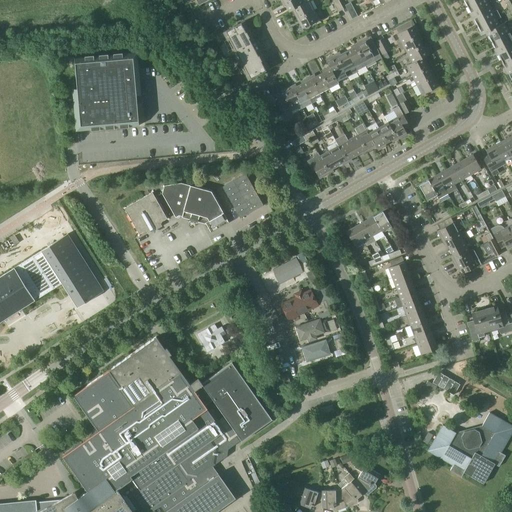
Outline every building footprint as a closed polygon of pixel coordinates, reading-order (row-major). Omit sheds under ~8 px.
[(286,5),(289,11),(309,0),(286,0),(284,1),(286,5)] [(297,13),(299,18),(314,10),(309,0),(289,11),(295,8),(297,13)] [(338,0),(333,0),(332,1),(338,12),(343,9),(338,0)] [(472,15),(490,6),(486,0),(477,0),(467,6),(472,15)] [(353,6),(347,9),(349,12),(352,19),(358,16),(353,6)] [(477,25),(498,14),(496,10),(492,12),(490,6),(472,15),(477,25)] [(302,29),(319,20),(314,10),(299,18),(301,22),(299,23),(302,29)] [(192,13),(187,15),(192,26),(197,24),(192,13)] [(500,25),(499,25),(496,19),(500,17),(498,14),(477,25),(482,35),(487,33),(486,32),(500,25)] [(397,41),(399,45),(417,36),(415,32),(417,31),(411,19),(395,28),(396,28),(403,24),(406,29),(397,34),(400,39),(397,41)] [(223,32),(248,80),(269,68),(245,21),(223,32)] [(491,42),(511,30),(510,27),(507,28),(504,23),(499,25),(500,25),(486,32),(487,33),(491,42)] [(496,51),(511,43),(511,38),(511,36),(511,35),(511,30),(491,42),(496,51)] [(355,46),(363,61),(364,61),(365,65),(381,57),(378,51),(370,36),(354,44),(355,46)] [(404,48),(407,53),(422,45),(417,36),(399,45),(402,49),(404,48)] [(384,37),(375,42),(382,54),(383,54),(386,52),(390,50),(384,37)] [(501,61),(511,55),(511,43),(496,51),(501,61)] [(407,53),(412,63),(427,55),(429,54),(426,48),(424,49),(423,47),(422,45),(407,53)] [(351,49),(346,51),(354,66),(355,70),(365,65),(364,61),(363,61),(355,46),(351,49)] [(354,66),(346,51),(336,56),(347,76),(356,71),(355,70),(354,66)] [(74,58),(77,88),(72,89),(76,131),(87,130),(139,125),(136,95),(141,94),(137,52),(74,58)] [(394,63),(403,59),(401,54),(391,58),(394,63)] [(412,63),(407,65),(412,75),(427,67),(425,63),(427,62),(424,57),(429,54),(427,55),(412,63)] [(506,70),(511,67),(511,55),(501,61),(506,70)] [(331,56),(326,59),(330,69),(338,83),(339,83),(338,81),(347,76),(336,56),(333,58),(331,56)] [(323,73),(321,74),(329,88),(338,83),(330,69),(326,59),(325,59),(329,66),(324,69),(325,71),(323,73)] [(394,65),(389,67),(392,73),(391,73),(393,77),(399,74),(397,70),(394,65)] [(427,67),(412,75),(417,85),(432,77),(429,73),(427,67)] [(316,76),(311,79),(319,93),(329,88),(321,74),(316,76)] [(436,80),(434,81),(432,77),(417,85),(422,95),(430,91),(431,93),(440,88),(436,80)] [(301,81),(302,83),(312,103),(315,101),(314,99),(320,96),(319,93),(311,79),(306,81),(305,79),(301,81)] [(297,86),(292,89),(302,108),(312,103),(302,83),(297,86)] [(299,110),(302,108),(292,89),(288,90),(287,88),(281,91),(282,94),(277,96),(282,105),(287,102),(292,111),(298,108),(299,110)] [(400,103),(405,114),(411,110),(406,100),(400,103)] [(383,116),(387,123),(396,137),(400,135),(401,137),(407,134),(405,130),(411,127),(399,106),(393,109),(394,110),(383,116)] [(343,122),(348,119),(346,116),(346,115),(344,112),(339,115),(343,122)] [(366,128),(367,130),(378,150),(386,143),(378,128),(375,123),(366,128)] [(378,128),(386,143),(396,137),(387,123),(378,128)] [(312,130),(306,133),(310,139),(313,144),(319,141),(312,130)] [(357,135),(365,150),(369,147),(371,150),(376,147),(378,150),(367,130),(357,135)] [(295,147),(310,139),(306,133),(292,141),(295,147)] [(335,139),(336,142),(338,146),(347,160),(356,155),(348,140),(344,134),(335,139)] [(348,140),(356,155),(361,152),(365,150),(357,135),(348,140)] [(327,147),(329,151),(337,166),(347,160),(338,146),(336,142),(327,147)] [(501,142),(495,145),(505,163),(511,160),(511,161),(511,153),(506,142),(502,144),(501,142)] [(483,158),(493,176),(499,173),(496,169),(505,163),(495,145),(489,148),(491,151),(487,153),(488,155),(483,158)] [(320,156),(328,171),(332,168),(337,166),(329,151),(320,156)] [(324,173),(328,171),(320,156),(318,153),(312,156),(314,158),(307,162),(313,173),(316,171),(319,178),(325,175),(324,173)] [(463,159),(472,174),(481,169),(473,154),(463,159)] [(463,179),(472,174),(463,159),(455,164),(463,179)] [(446,169),(456,189),(457,189),(454,184),(463,179),(455,164),(446,169)] [(447,194),(456,189),(446,169),(437,174),(447,194)] [(245,173),(222,187),(240,218),(263,205),(245,173)] [(428,179),(438,199),(447,194),(437,174),(428,179)] [(438,199),(428,179),(414,187),(416,192),(421,189),(428,201),(437,196),(438,199)] [(181,183),(164,185),(162,193),(175,217),(179,215),(182,216),(182,215),(190,217),(189,220),(197,222),(198,219),(205,221),(205,223),(211,232),(229,222),(211,191),(181,183)] [(124,208),(139,234),(167,218),(152,192),(124,208)] [(498,192),(492,195),(494,198),(495,201),(500,198),(499,196),(500,196),(498,192)] [(382,211),(373,216),(382,232),(392,227),(385,215),(390,212),(387,208),(382,211)] [(364,221),(373,236),(381,231),(382,233),(382,232),(373,216),(364,221)] [(442,240),(459,231),(454,222),(453,222),(450,217),(437,224),(440,229),(437,231),(442,240)] [(476,220),(460,227),(462,232),(478,224),(476,220)] [(364,221),(355,226),(364,241),(373,236),(364,221)] [(511,232),(508,226),(504,228),(503,226),(501,225),(500,225),(498,225),(496,226),(491,228),(501,248),(506,245),(507,248),(511,245),(511,232)] [(354,246),(364,241),(355,226),(346,231),(354,246)] [(449,249),(464,241),(459,231),(442,240),(444,245),(447,243),(449,249)] [(0,322),(4,320),(21,309),(54,288),(58,285),(61,284),(77,308),(104,291),(68,234),(34,255),(0,276),(0,322)] [(19,242),(15,235),(10,238),(15,245),(19,242)] [(496,256),(501,254),(493,238),(489,240),(488,241),(496,256)] [(450,255),(452,260),(454,258),(469,251),(464,241),(449,249),(452,254),(450,255)] [(473,249),(469,251),(454,258),(452,260),(457,270),(459,268),(460,268),(463,273),(481,264),(473,249)] [(291,255),(269,265),(256,272),(262,283),(269,297),(315,277),(310,264),(304,252),(291,255)] [(392,277),(408,271),(404,262),(388,268),(392,277)] [(396,287),(411,281),(408,271),(392,277),(396,287)] [(325,298),(315,277),(269,297),(277,315),(283,328),(331,312),(325,298)] [(389,278),(372,282),(374,291),(391,287),(389,278)] [(399,297),(415,291),(411,281),(396,287),(399,297)] [(403,306),(419,300),(415,291),(399,297),(403,306)] [(407,316),(422,310),(419,300),(403,306),(407,316)] [(484,309),(490,330),(496,328),(500,334),(511,330),(511,324),(511,322),(509,323),(506,311),(499,313),(497,306),(484,309)] [(483,332),(490,330),(484,309),(472,313),(474,320),(467,322),(473,342),(479,340),(479,337),(484,335),(483,332)] [(410,325),(426,319),(422,310),(407,316),(410,325)] [(333,317),(331,312),(283,328),(284,331),(292,349),(339,334),(333,317)] [(396,329),(406,326),(402,314),(392,317),(396,329)] [(414,335),(430,329),(426,319),(410,325),(414,335)] [(217,329),(214,324),(196,334),(206,352),(225,342),(219,333),(224,331),(221,326),(217,329)] [(249,337),(256,334),(252,324),(245,328),(249,337)] [(417,344),(433,339),(430,329),(414,335),(417,344)] [(343,348),(339,334),(292,349),(298,365),(344,351),(343,348)] [(0,511),(215,511),(235,498),(233,495),(218,474),(212,466),(226,455),(228,448),(241,439),(241,441),(271,419),(232,363),(202,384),(199,379),(190,385),(169,355),(171,354),(166,347),(165,348),(158,337),(73,396),(74,396),(87,415),(98,431),(65,454),(62,456),(67,463),(87,490),(87,491),(78,497),(74,492),(60,500),(36,502),(0,505),(0,511)] [(433,339),(417,344),(421,354),(437,348),(433,339)] [(412,352),(410,344),(394,349),(397,357),(412,352)] [(460,384),(438,372),(432,382),(454,394),(460,384)] [(425,385),(434,391),(437,386),(428,381),(425,385)] [(321,409),(322,413),(333,410),(332,405),(321,409)] [(500,452),(511,432),(511,425),(489,412),(482,426),(478,431),(474,429),(464,431),(461,436),(442,425),(428,451),(453,465),(450,470),(462,477),(464,472),(483,483),(495,464),(499,466),(505,455),(500,452)] [(74,421),(81,428),(86,423),(79,417),(74,421)] [(340,457),(343,463),(355,459),(352,452),(340,457)] [(361,472),(355,481),(364,492),(367,495),(376,488),(376,487),(376,486),(376,485),(374,483),(379,475),(359,462),(354,468),(361,472)] [(341,489),(340,490),(346,508),(347,508),(347,507),(356,504),(357,503),(357,502),(358,502),(358,501),(358,500),(357,500),(357,499),(364,492),(355,481),(349,473),(343,477),(344,479),(337,485),(341,489)] [(323,511),(323,508),(322,493),(305,488),(300,504),(310,508),(310,510),(310,511),(311,511),(312,511),(323,511)] [(322,490),(322,493),(323,508),(333,508),(333,509),(334,510),(335,511),(336,511),(344,508),(345,509),(346,508),(340,490),(322,490)]
